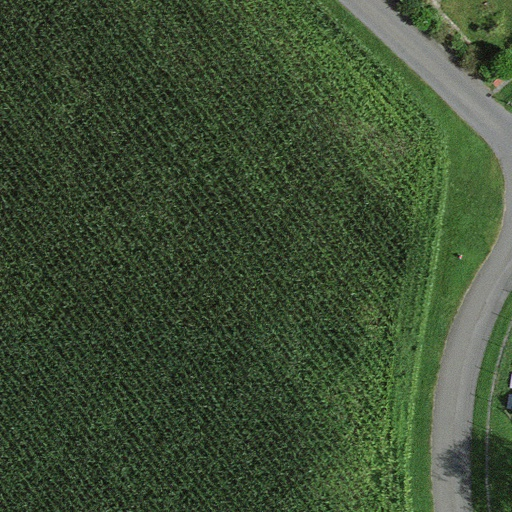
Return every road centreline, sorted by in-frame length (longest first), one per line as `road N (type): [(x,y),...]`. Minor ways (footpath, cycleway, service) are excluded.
road 1 (track): [(511,252),(478,303),(453,430),(459,511)]
road 2 (track): [(370,0),(511,139)]
